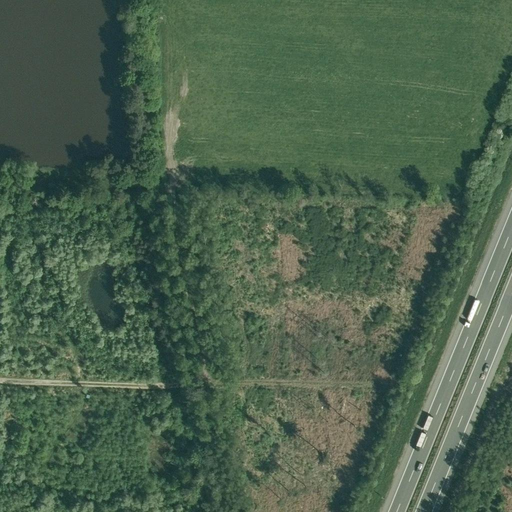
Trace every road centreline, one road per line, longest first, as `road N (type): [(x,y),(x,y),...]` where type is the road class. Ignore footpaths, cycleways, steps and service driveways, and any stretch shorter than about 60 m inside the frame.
road 1 (track): [(199,511),(181,407),(182,391),(198,386),(205,367),(172,219),(173,158)]
road 2 (motorway): [(511,230),(396,511)]
road 3 (motorway): [(423,511),(511,295)]
road 4 (track): [(0,377),(198,386)]
